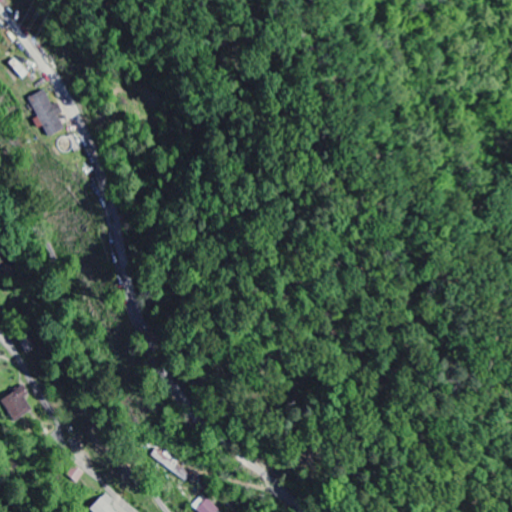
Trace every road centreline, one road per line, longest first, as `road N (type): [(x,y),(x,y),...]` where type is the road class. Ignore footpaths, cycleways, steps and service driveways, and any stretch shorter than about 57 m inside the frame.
road 1 (residential): [(303,511),(185,400),(154,355),(89,144)]
road 2 (residential): [(170,511),(114,423),(50,244),(36,227),(0,210)]
